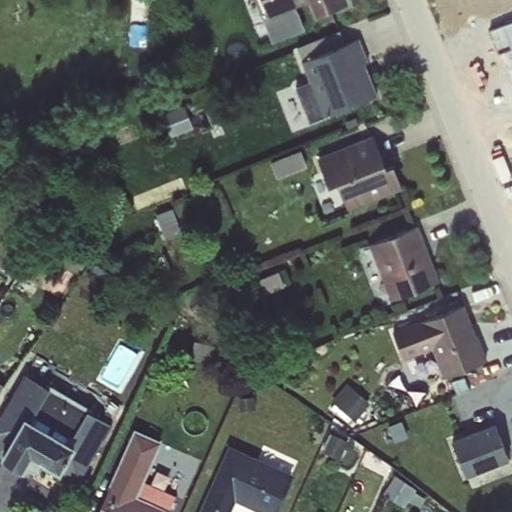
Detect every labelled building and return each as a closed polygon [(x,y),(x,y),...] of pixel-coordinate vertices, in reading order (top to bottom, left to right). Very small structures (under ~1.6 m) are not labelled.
[(254,0),(271,42),(302,29),(293,3),(299,0),(310,0),(316,16),(346,5),(344,0),(254,0)] [(301,52),(327,116),(382,99),(356,36),(301,52)] [(189,105),(167,110),(172,131),(194,126),(189,105)] [(341,174),(355,207),(410,187),(397,150),(385,153),(370,128),(316,151),(328,181),(341,174)] [(304,148),(274,156),(279,172),(309,164),(304,148)] [(369,237),(392,298),(443,281),(419,219),(369,237)] [(431,343),(445,376),(488,364),(465,302),(394,326),(403,349),(431,343)] [(117,422),(25,372),(0,411),(0,437),(3,440),(0,446),(0,455),(35,475),(42,460),(83,482),(117,422)] [(358,419),(373,397),(348,381),(334,403),(358,419)] [(492,418),(446,435),(461,472),(506,454),(492,418)] [(163,440),(135,428),(95,511),(169,511),(177,495),(146,478),(163,440)] [(229,444),(199,511),(231,511),(236,500),(265,511),(276,511),(292,472),(229,444)]
